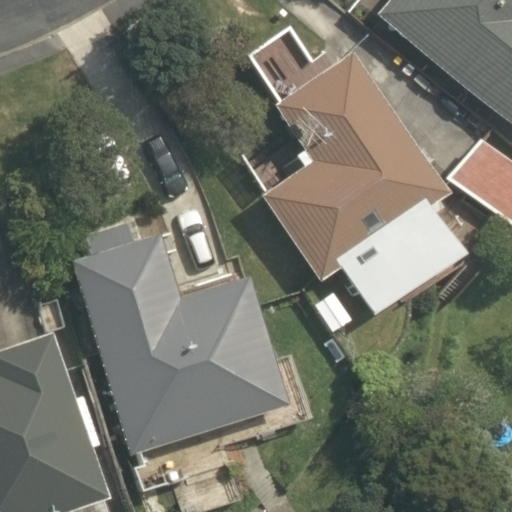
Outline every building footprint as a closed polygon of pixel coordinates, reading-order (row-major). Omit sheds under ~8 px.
[(511,0),(390,0),(372,25),(511,125),(511,0)] [(348,57),(272,112),(308,161),(251,203),(319,296),(452,199),(348,57)] [(511,165),(483,143),(450,185),(511,233),(511,165)] [(164,297),(141,225),(61,251),(130,466),(289,415),(242,271),(164,297)] [(0,511),(58,511),(107,495),(53,338),(0,356),(0,511)]
